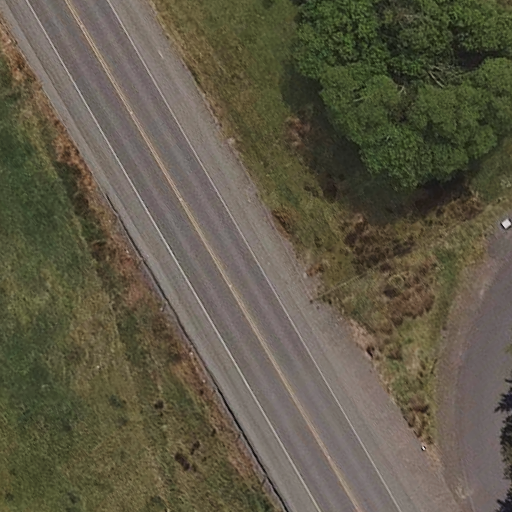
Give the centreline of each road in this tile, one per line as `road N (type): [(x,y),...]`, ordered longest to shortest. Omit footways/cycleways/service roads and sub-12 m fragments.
road 1 (primary): [(363,511),(70,0)]
road 2 (residential): [(511,326),(499,364),(494,427),(510,511)]
